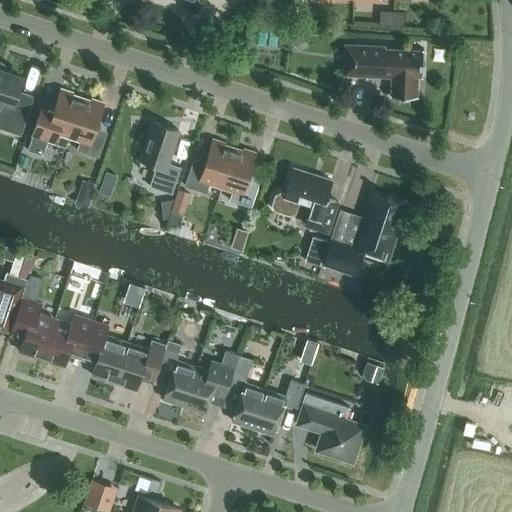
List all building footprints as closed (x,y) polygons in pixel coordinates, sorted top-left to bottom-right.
[(385,45),(355,44),(354,74),(384,75),(384,73),(392,73),(391,94),(390,94),(390,95),(418,96),(418,95),(417,95),(418,75),(421,75),(421,76),(422,76),(424,48),(422,48),(422,49),(385,48),(385,45)] [(23,78),(0,70),(0,104),(2,105),(0,111),(0,128),(20,135),(23,124),(31,97),(18,93),(23,78)] [(41,110),(27,149),(43,154),(48,139),(54,141),(58,132),(69,136),(82,97),(72,94),(73,92),(61,88),(55,106),(43,102),(41,110)] [(82,97),(69,136),(80,139),(77,149),(99,156),(102,146),(107,132),(95,128),(104,102),(92,98),(91,100),(82,97)] [(167,162),(178,129),(153,121),(140,159),(157,164),(149,185),(172,193),(181,166),(167,162)] [(210,182),(221,186),(234,147),(224,144),(225,142),(213,138),(205,164),(193,160),(185,185),(207,192),(210,182)] [(18,147),(7,143),(1,161),(12,165),(18,147)] [(234,147),(221,186),(232,190),(229,199),(251,206),(259,182),(247,178),(255,152),(244,148),(243,151),(234,147)] [(102,182),(112,185),(118,167),(108,164),(102,182)] [(332,179),(294,167),(285,194),(280,193),(275,196),(273,206),(276,211),(291,215),(296,212),(299,202),(311,206),(305,224),(328,231),(338,201),(326,197),(332,179)] [(83,178),(80,186),(94,190),(96,183),(83,178)] [(102,182),(99,190),(111,194),(113,186),(102,182)] [(190,194),(178,191),(175,200),(167,220),(174,222),(178,212),(183,213),(190,194)] [(396,221),(402,203),(375,194),(369,212),(366,211),(358,236),(390,247),(398,222),(396,221)] [(163,219),(167,220),(175,200),(161,202),(163,219)] [(237,226),(231,245),(242,249),(248,230),(237,226)] [(362,249),(332,239),(324,262),(354,273),(362,249)] [(26,284),(32,267),(27,265),(21,282),(26,284)] [(33,267),(32,267),(26,284),(27,284),(28,281),(37,284),(41,272),(32,270),(33,267)] [(0,327),(7,330),(11,316),(21,286),(0,278),(0,327)] [(42,358),(55,317),(39,312),(42,303),(22,296),(11,330),(24,335),(19,350),(42,358)] [(71,323),(55,317),(42,358),(64,365),(69,349),(83,354),(94,320),(74,313),(71,323)] [(109,325),(94,320),(83,354),(97,358),(91,374),(114,381),(127,341),(106,334),(109,325)] [(158,368),(166,343),(151,338),(148,348),(127,341),(114,381),(136,389),(141,373),(155,378),(158,368)] [(166,343),(158,368),(172,372),(176,359),(181,343),(168,339),(167,340),(166,343)] [(184,404),(205,411),(212,391),(225,395),(229,384),(239,354),(225,349),(221,363),(211,359),(208,370),(197,366),(184,404)] [(252,358),(239,354),(229,384),(242,389),(232,420),(253,427),(265,389),(244,382),(252,358)] [(197,366),(176,359),(172,372),(168,382),(163,397),(184,404),(197,366)] [(367,361),(363,373),(366,379),(379,384),(385,367),(367,361)] [(285,395),(265,389),(253,427),(274,433),(284,402),(297,407),(304,384),(290,379),(285,395)] [(349,406),(305,391),(305,393),(306,393),(296,423),(309,427),(310,425),(319,428),(322,435),(318,448),(352,459),(363,425),(344,419),(347,407),(349,407),(349,406)] [(117,489),(92,481),(84,502),(110,510),(117,489)] [(132,511),(177,511),(179,508),(139,495),(132,511)]
